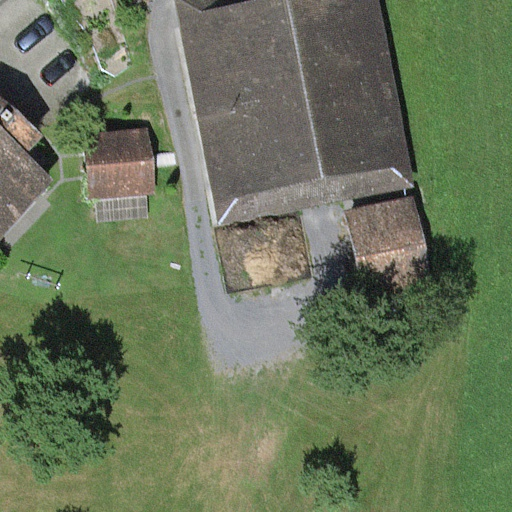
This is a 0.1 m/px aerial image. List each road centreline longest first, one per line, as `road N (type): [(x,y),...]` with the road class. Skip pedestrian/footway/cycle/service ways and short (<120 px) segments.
road 1 (track): [(167,0),(170,79),(218,330),(241,342),(287,332)]
road 2 (track): [(218,330),(191,511)]
road 3 (track): [(216,346),(255,416),(245,511)]
